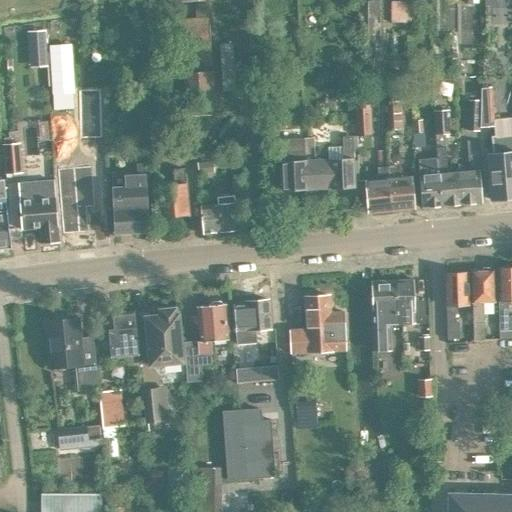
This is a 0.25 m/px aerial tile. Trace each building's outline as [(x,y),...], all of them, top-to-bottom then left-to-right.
[(366,0),(367,18),(367,25),(381,26),(380,0),(366,0)] [(185,111),(213,109),(207,16),(205,17),(204,2),(194,2),(195,17),(166,19),(167,43),(179,43),(185,111)] [(406,2),(391,2),(391,22),(406,22),(406,2)] [(44,30),(27,31),(28,49),(45,48),(44,30)] [(49,44),(52,92),(73,91),(70,43),(49,44)] [(105,65),(92,67),(93,80),(106,79),(105,65)] [(492,86),(481,87),(481,126),(494,125),(495,135),(492,136),(493,152),(488,152),(492,199),(492,201),(511,198),(511,117),(495,119),(492,86)] [(79,137),(101,136),(100,98),(83,98),(84,117),(78,117),(79,137)] [(479,129),(479,99),(466,99),(465,129),(479,129)] [(403,128),(402,100),(388,101),(387,128),(403,128)] [(357,134),(368,134),(367,103),(355,103),(357,134)] [(281,105),(272,105),(272,116),(281,116),(281,105)] [(444,110),(431,112),(434,157),(441,205),(461,203),(457,170),(446,171),(442,134),(446,133),(444,110)] [(422,119),(412,120),(413,133),(423,132),(422,119)] [(302,126),(279,126),(280,163),(281,187),(304,186),(302,139),(302,126)] [(328,146),(328,159),(326,159),(327,185),(352,183),(350,136),(340,137),(341,146),(328,146)] [(302,139),(304,186),(327,185),(326,159),(313,160),(311,138),(302,139)] [(457,170),(461,203),(479,201),(476,152),(469,140),(465,140),(467,161),(468,162),(468,168),(457,170)] [(22,172),(19,142),(3,143),(5,173),(22,172)] [(184,160),(182,144),(171,145),(173,161),(184,160)] [(145,234),(142,174),(145,174),(143,145),(138,146),(139,163),(136,163),(136,173),(125,174),(125,171),(111,171),(114,223),(111,223),(112,236),(145,234)] [(421,206),(441,205),(434,157),(416,159),(421,206)] [(196,171),(211,170),(211,160),(196,161),(196,171)] [(91,164),(56,166),(61,232),(87,230),(85,206),(94,205),(91,164)] [(413,207),(412,204),(410,175),(397,176),(396,165),(386,166),(389,210),(413,207)] [(363,179),(367,213),(389,210),(386,166),(376,167),(376,178),(363,179)] [(158,216),(187,213),(181,169),(171,170),(172,183),(156,184),(158,216)] [(5,197),(3,179),(0,179),(0,247),(10,247),(6,211),(4,197),(5,197)] [(38,227),(40,243),(58,241),(52,179),(31,181),(31,188),(17,189),(20,228),(38,227)] [(199,205),(202,234),(236,229),(232,194),(216,197),(216,202),(199,205)] [(511,266),(496,267),(499,330),(511,329),(511,314),(508,315),(508,300),(511,299),(511,266)] [(483,300),(493,299),(491,267),(470,268),(471,296),(473,339),(484,339),(483,300)] [(444,271),(448,336),(458,335),(458,320),(454,320),(453,303),(468,302),(465,270),(444,271)] [(396,322),(412,321),(423,321),(423,298),(413,298),(412,277),(394,278),(396,322)] [(390,322),(394,322),(396,322),(394,278),(370,279),(373,349),(391,349),(390,322)] [(290,329),(291,352),(346,350),(344,311),(331,311),(330,294),(305,295),(307,328),(290,329)] [(256,330),(270,329),(268,299),(245,301),(245,303),(233,304),(236,343),(257,341),(256,330)] [(199,341),(183,343),(187,382),(202,381),(200,353),(211,352),(209,341),(228,339),(225,304),(223,304),(219,301),(212,301),(209,305),(196,306),(199,341)] [(160,314),(145,316),(149,364),(183,361),(181,343),(178,312),(175,313),(175,307),(159,309),(160,314)] [(108,329),(111,359),(126,357),(127,367),(138,367),(133,311),(112,313),(113,328),(108,329)] [(47,320),(51,367),(75,364),(77,390),(98,388),(92,336),(78,337),(76,318),(47,320)] [(418,349),(428,349),(428,337),(418,337),(418,349)] [(276,365),(257,367),(258,381),(277,379),(276,365)] [(236,369),(237,377),(250,376),(249,368),(236,369)] [(418,395),(431,395),(431,378),(418,379),(418,395)] [(256,383),(238,384),(238,385),(239,401),(239,406),(257,405),(256,383)] [(161,420),(158,388),(141,390),(144,422),(161,420)] [(98,391),(99,401),(102,428),(124,425),(120,389),(98,391)] [(305,401),(295,402),(297,428),(307,427),(305,401)] [(257,408),(239,409),(239,415),(242,462),(244,461),(245,478),(258,477),(257,461),(271,460),(269,420),(252,421),(252,414),(257,414),(257,408)] [(58,429),(60,449),(102,444),(99,424),(58,429)] [(191,486),(192,486),(195,486),(195,511),(221,511),(220,467),(191,467),(191,486)] [(183,470),(167,471),(168,487),(184,487),(183,470)] [(511,511),(511,490),(452,489),(452,490),(447,489),(446,511),(511,511)] [(40,511),(101,511),(102,494),(41,492),(40,511)]
